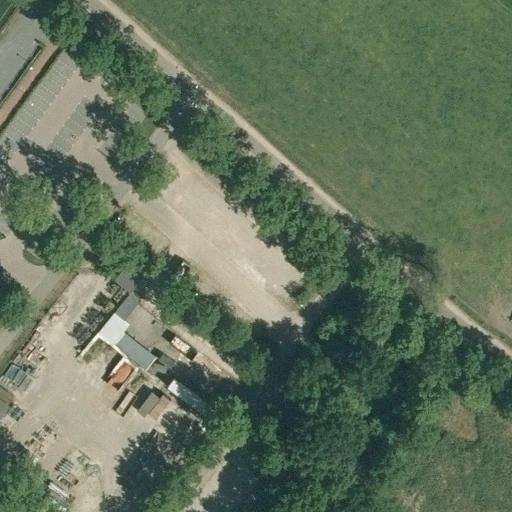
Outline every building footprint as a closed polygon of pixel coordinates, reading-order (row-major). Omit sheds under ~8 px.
[(128,261),(114,278),(131,291),(144,274),(128,261)] [(131,292),(115,311),(126,319),(125,320),(142,299),(131,292)] [(147,362),(173,389),(183,380),(157,353),(147,362)] [(11,381),(24,393),(37,379),(24,367),(11,381)] [(0,417),(11,403),(9,402),(15,395),(0,385),(0,417)]
